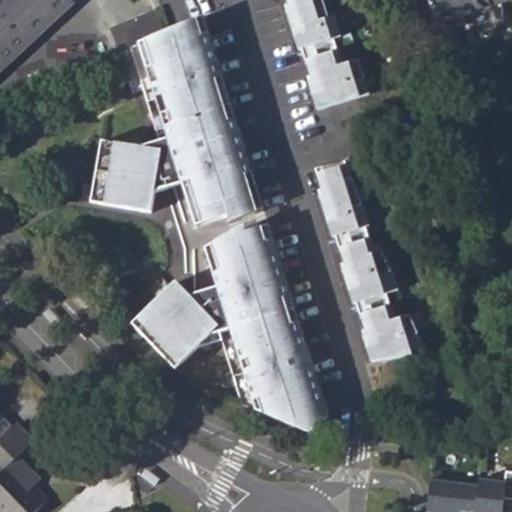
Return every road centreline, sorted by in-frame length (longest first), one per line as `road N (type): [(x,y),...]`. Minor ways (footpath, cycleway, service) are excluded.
road 1 (residential): [(239,8),(367,401),(362,454),(340,511)]
road 2 (secondary): [(250,511),(116,420),(0,297)]
